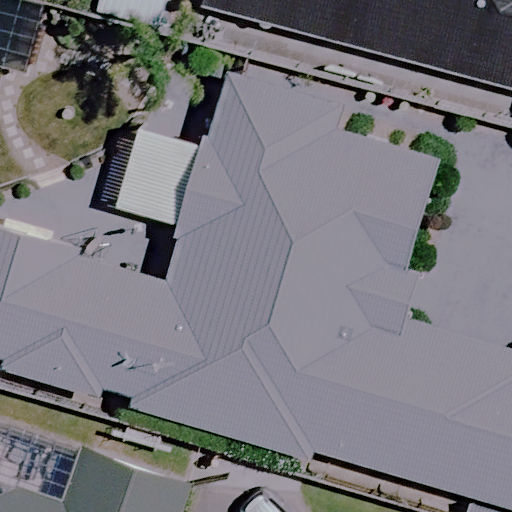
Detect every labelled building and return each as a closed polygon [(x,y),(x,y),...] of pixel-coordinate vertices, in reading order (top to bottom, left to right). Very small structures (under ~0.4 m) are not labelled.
[(41,3),(31,0),(0,0),(0,70),(22,76),(41,3)] [(168,0),(94,0),(92,12),(160,30),(168,0)] [(511,0),(200,0),(197,14),(511,96),(511,0)] [(511,360),(392,326),(411,263),(404,261),(433,159),(332,130),(338,110),(221,76),(199,150),(132,130),(109,209),(181,230),(165,286),(0,238),(0,362),(511,511),(511,360)] [(0,506),(0,511),(193,511),(196,504),(81,463),(73,484),(0,506)]
